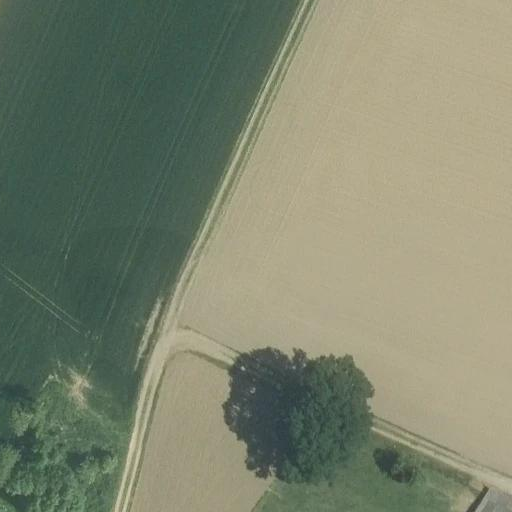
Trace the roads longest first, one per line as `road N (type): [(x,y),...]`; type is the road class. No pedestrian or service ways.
road 1 (track): [(119,511),(147,397),(171,338),(511,493)]
road 2 (track): [(171,338),(313,0)]
